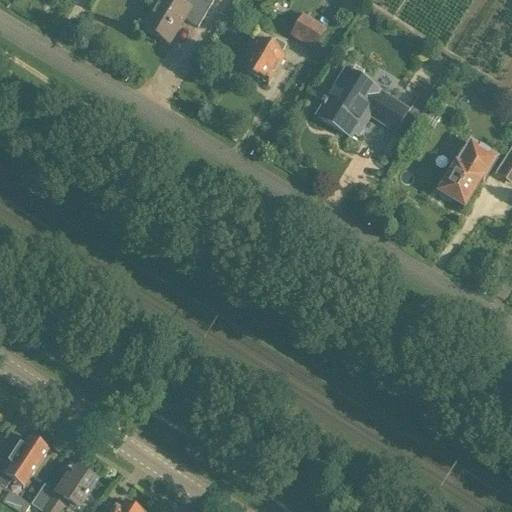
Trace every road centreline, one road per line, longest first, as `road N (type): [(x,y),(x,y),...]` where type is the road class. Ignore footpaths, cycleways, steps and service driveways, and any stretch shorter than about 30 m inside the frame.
road 1 (unclassified): [(0,22),(511,328)]
road 2 (residential): [(227,511),(0,362)]
